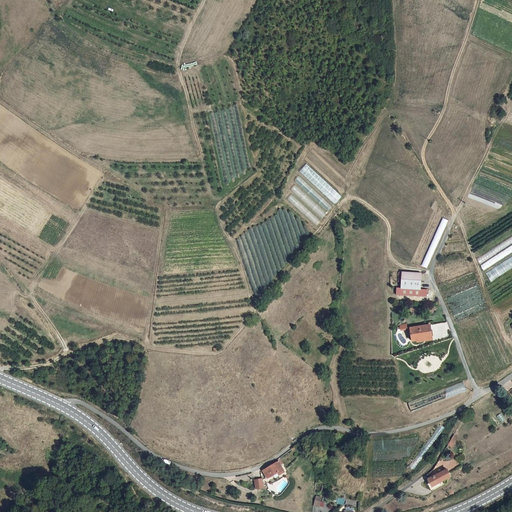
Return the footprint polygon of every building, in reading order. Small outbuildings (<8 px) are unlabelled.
[(299,172),(335,204),(342,196),(306,164),(299,172)] [(328,210),(332,206),(299,176),(294,180),(328,210)] [(290,190),(321,219),(326,214),(295,185),(290,190)] [(287,199),(315,225),(320,220),(291,194),(287,199)] [(426,268),(448,220),(443,218),(421,265),(426,268)] [(511,235),(476,258),(480,264),(511,243),(511,235)] [(511,244),(480,265),(484,271),(511,252),(511,244)] [(511,255),(485,273),(491,282),(511,268),(511,255)] [(421,290),(420,273),(401,274),(403,291),(398,291),(398,298),(427,297),(427,290),(421,290)] [(492,342),(501,340),(495,319),(487,321),(492,342)] [(432,338),(430,327),(409,330),(411,343),(416,342),(416,340),(432,338)] [(502,363),(511,360),(505,346),(496,349),(502,363)] [(464,382),(408,402),(412,411),(467,391),(464,382)] [(454,434),(449,444),(454,446),(459,436),(454,434)] [(279,472),(273,461),(271,464),(260,470),(265,478),(274,473),(275,474),(279,472)] [(445,472),(442,469),(437,474),(427,482),(432,487),(441,480),(447,476),(447,475),(445,472)] [(432,487),(427,482),(424,484),(431,494),(443,483),(441,480),(432,487)]
